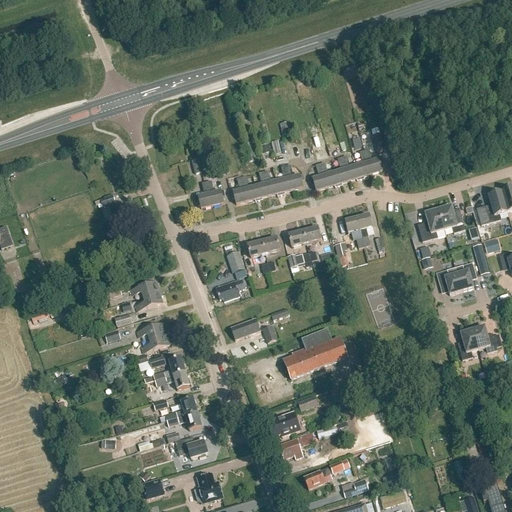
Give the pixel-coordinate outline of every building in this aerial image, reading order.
[(345,66),(347,73),(357,70),(354,63),(345,66)] [(291,136),(289,129),(288,124),(280,126),(281,131),(283,138),(291,136)] [(328,133),(332,145),(340,143),(336,131),(328,133)] [(382,136),(373,139),(378,156),(387,153),(382,136)] [(313,141),(299,145),(303,159),(317,156),(313,141)] [(319,151),(325,150),(323,141),(317,142),(319,151)] [(251,142),(244,144),(248,164),(256,162),(254,150),(253,151),(251,142)] [(273,157),(280,156),(277,143),(270,145),(273,157)] [(369,152),(364,153),(371,177),(382,174),(380,167),(382,167),(383,167),(381,161),(372,163),(369,152)] [(363,166),(357,168),(361,182),(364,181),(364,179),(371,177),(364,153),(360,155),(363,166)] [(347,159),(342,160),(349,184),(357,181),(357,183),(361,182),(357,168),(350,170),(347,159)] [(341,173),(335,175),(339,189),(342,188),(342,186),(349,184),(342,160),(338,162),(341,173)] [(199,162),(192,163),(196,177),(203,175),(199,162)] [(325,165),(320,167),(327,190),(335,188),(335,190),(339,189),(335,175),(328,177),(325,165)] [(316,194),(327,190),(320,167),(316,168),(319,180),(310,182),(312,188),(314,187),(316,194)] [(290,168),(286,169),(292,193),(303,190),(301,184),(304,183),(303,177),(293,180),(290,168)] [(284,182),(278,183),(281,198),(285,197),(284,195),(292,193),(286,169),(281,170),(284,182)] [(268,174),(264,175),(270,198),(277,197),(278,199),(281,198),(278,183),(271,185),(268,174)] [(262,187),(255,189),(259,203),(263,202),(262,200),(270,198),(264,175),(259,176),(262,187)] [(246,179),(241,180),(247,204),(255,202),(255,204),(259,203),(255,189),(249,191),(246,179)] [(247,204),(241,180),(237,181),(240,193),(230,195),(232,201),(234,200),(236,207),(247,204)] [(211,184),(206,185),(212,209),(224,206),(222,199),(224,199),(225,199),(224,193),(214,195),(211,184)] [(201,211),(212,209),(206,185),(202,186),(205,198),(195,200),(197,206),(197,205),(199,205),(201,211)] [(511,191),(501,195),(507,215),(511,213),(511,191)] [(507,215),(501,195),(488,198),(492,210),(486,212),(490,226),(501,223),(499,217),(507,215)] [(103,209),(115,205),(113,198),(101,202),(103,209)] [(132,220),(127,206),(117,209),(116,207),(108,209),(110,216),(117,213),(121,224),(132,220)] [(348,218),(366,216),(365,208),(348,209),(348,218)] [(451,209),(438,213),(444,233),(452,230),(454,236),(465,233),(461,219),(455,220),(451,209)] [(490,226),(486,212),(485,209),(476,211),(481,229),(490,226)] [(444,233),(438,213),(425,216),(428,228),(422,230),(426,244),(437,241),(436,235),(444,233)] [(369,218),(357,220),(364,250),(370,249),(366,232),(372,230),(369,217),(369,218)] [(364,250),(357,220),(346,223),(345,223),(348,236),(349,236),(360,233),(362,240),(356,241),(359,252),(364,250)] [(0,248),(1,252),(13,249),(6,230),(0,231),(0,248)] [(318,230),(303,234),(306,246),(321,242),(318,230)] [(306,246),(303,234),(289,237),(292,250),(306,246)] [(262,244),(266,260),(271,258),(270,255),(280,253),(277,240),(262,244)] [(383,240),(376,242),(379,254),(386,252),(383,240)] [(492,243),(484,245),(487,257),(495,254),(492,243)] [(266,260),(262,244),(247,248),(251,260),(261,257),(262,261),(266,260)] [(345,245),(335,247),(338,262),(337,262),(339,270),(348,268),(347,262),(343,263),(342,261),(347,260),(345,254),(347,253),(345,245)] [(420,252),(423,261),(431,258),(428,250),(420,252)] [(227,259),(233,276),(245,272),(239,255),(227,259)] [(321,258),(322,264),(334,260),(332,255),(321,258)] [(511,258),(511,255),(499,259),(503,272),(510,270),(511,278),(511,258)] [(311,264),(309,256),(296,259),(295,257),(288,259),(291,271),(305,267),(306,270),(312,268),(311,264)] [(422,262),(425,272),(433,270),(430,260),(422,262)] [(267,267),(270,275),(277,273),(275,265),(267,267)] [(455,271),(461,295),(473,291),(470,281),(476,279),(472,266),(455,271)] [(487,266),(478,268),(481,278),(489,275),(487,266)] [(461,295),(455,271),(436,276),(440,290),(446,288),(449,298),(461,295)] [(245,292),(242,282),(235,285),(235,284),(216,291),(220,303),(223,302),(224,305),(240,299),(239,294),(245,292)] [(142,295),(143,300),(162,295),(161,291),(159,292),(157,285),(131,292),(132,298),(142,295)] [(106,293),(109,301),(122,297),(119,289),(106,293)] [(162,295),(143,300),(145,306),(135,308),(137,314),(163,306),(161,299),(163,299),(162,295)] [(130,304),(122,307),(124,314),(132,312),(130,304)] [(64,317),(70,313),(65,307),(59,312),(64,317)] [(271,317),(273,322),(289,317),(287,311),(271,317)] [(130,317),(115,322),(117,330),(132,326),(130,317)] [(260,334),(256,322),(231,331),(235,343),(260,334)] [(148,337),(149,342),(168,337),(167,333),(165,334),(163,327),(137,335),(139,340),(148,337)] [(263,332),(267,346),(277,342),(273,329),(263,332)] [(484,329),(472,333),(477,353),(485,351),(486,357),(497,354),(493,339),(487,341),(484,329)] [(105,337),(107,345),(121,342),(118,333),(105,337)] [(327,333),(312,339),(302,342),(305,352),(292,357),(293,359),(283,363),(291,383),(347,361),(340,341),(332,344),(327,333)] [(477,353),(472,333),(460,336),(463,348),(458,349),(462,364),(472,361),(471,355),(477,353)] [(169,341),(168,337),(149,342),(151,348),(142,350),(143,356),(169,348),(167,341),(169,341)] [(137,360),(139,366),(148,363),(147,357),(137,360)] [(164,360),(150,364),(152,373),(167,369),(164,360)] [(153,378),(153,379),(155,384),(166,381),(166,380),(173,378),(185,375),(181,360),(169,364),(171,373),(153,378)] [(185,375),(173,378),(177,393),(190,389),(185,375)] [(61,378),(55,383),(59,390),(66,385),(61,378)] [(460,378),(459,385),(467,386),(468,378),(460,378)] [(167,386),(166,381),(155,384),(156,389),(167,386)] [(334,405),(340,403),(335,391),(330,393),(334,405)] [(298,405),(301,415),(319,408),(316,399),(298,405)] [(167,424),(197,415),(193,401),(181,404),(183,413),(165,418),(167,424)] [(153,406),(155,413),(169,409),(166,402),(153,406)] [(197,415),(167,424),(168,429),(187,424),(189,433),(202,430),(197,415)] [(300,434),(297,425),(294,415),(276,422),(276,424),(268,426),(273,441),(281,438),(282,440),(300,434)] [(115,429),(117,437),(124,435),(122,427),(115,429)] [(168,446),(180,442),(178,435),(166,439),(168,446)] [(308,443),(306,438),(296,441),(297,442),(280,448),(279,448),(284,463),(284,462),(294,459),(296,462),(303,460),(299,446),(308,443)] [(483,439),(476,441),(478,448),(485,446),(483,439)] [(180,459),(189,456),(191,462),(207,457),(204,444),(195,447),(193,440),(175,445),(180,459)] [(105,450),(116,451),(116,443),(106,443),(105,450)] [(138,446),(140,454),(153,450),(152,446),(150,446),(149,443),(138,446)] [(311,463),(323,459),(321,452),(309,456),(311,463)] [(363,456),(360,459),(365,464),(368,461),(363,456)] [(347,463),(341,465),(330,469),(330,470),(320,474),(304,480),(309,492),(325,486),(323,481),(333,477),(350,470),(347,463)] [(145,473),(140,479),(145,484),(151,478),(145,473)] [(202,506),(210,503),(222,499),(218,486),(214,487),(211,477),(198,481),(201,491),(199,491),(199,492),(195,493),(198,503),(202,506)] [(141,487),(146,503),(165,497),(160,481),(141,487)] [(355,490),(343,493),(345,499),(368,492),(365,483),(354,486),(355,490)] [(504,511),(497,488),(480,493),(484,505),(488,504),(490,511),(504,511)] [(399,496),(402,506),(409,504),(406,494),(399,496)] [(466,511),(477,511),(474,500),(464,504),(466,511)]
